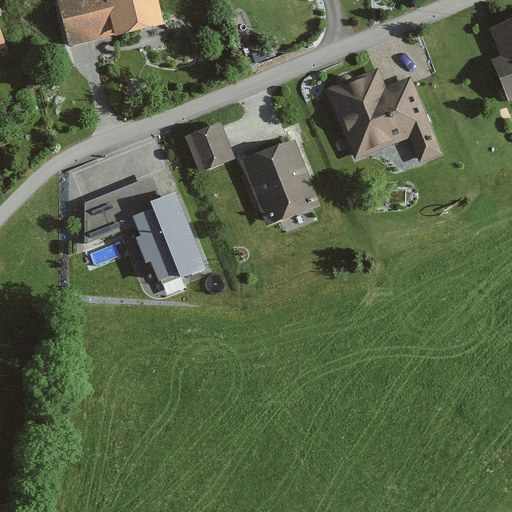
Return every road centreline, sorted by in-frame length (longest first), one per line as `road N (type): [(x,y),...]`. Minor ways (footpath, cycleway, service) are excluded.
road 1 (residential): [(0,218),(44,171),(88,145),(345,47)]
road 2 (residential): [(345,47),(464,0)]
